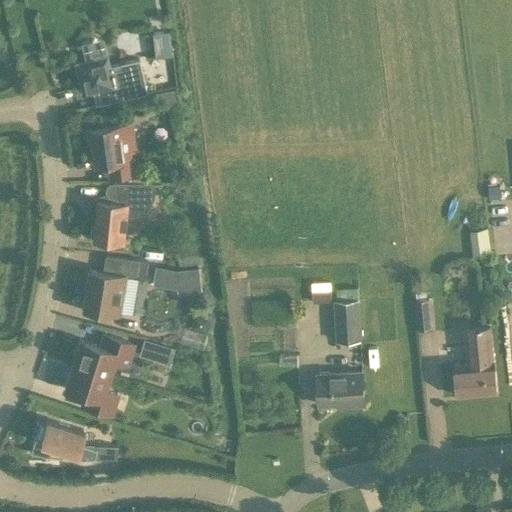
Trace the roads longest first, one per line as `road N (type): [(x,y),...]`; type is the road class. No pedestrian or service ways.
road 1 (residential): [(23,369),(50,255),(55,169),(40,107),(0,111)]
road 2 (residential): [(258,511),(176,484),(88,499),(0,490)]
road 3 (residential): [(281,511),(323,488),(395,469),(511,457)]
